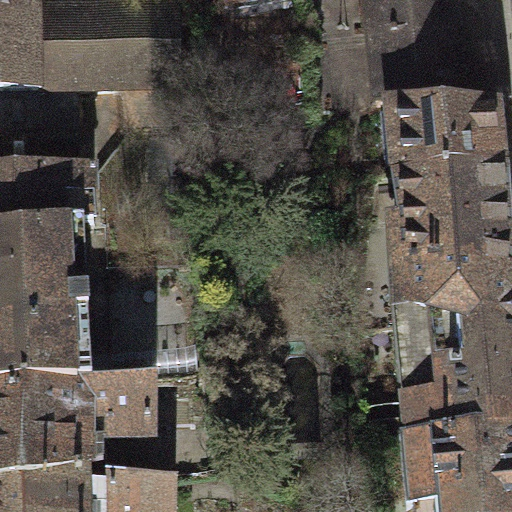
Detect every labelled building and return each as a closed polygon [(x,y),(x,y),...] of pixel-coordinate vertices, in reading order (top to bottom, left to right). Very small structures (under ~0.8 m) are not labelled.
[(0,0),(0,96),(78,94),(179,91),(179,4),(40,3),(39,0),(0,0)] [(228,0),(229,9),(295,0),(228,0)] [(369,0),(373,40),(460,36),(455,0),(369,0)] [(394,110),(467,109),(460,36),(373,40),(379,109),(394,110)] [(0,138),(80,136),(78,94),(0,96),(0,138)] [(467,109),(394,110),(400,178),(506,172),(498,109),(467,109)] [(0,178),(81,177),(80,136),(0,138),(0,178)] [(511,261),(506,172),(400,178),(396,310),(407,429),(511,418),(511,261)] [(0,178),(0,234),(80,229),(96,228),(95,176),(81,177),(0,178)] [(0,234),(0,395),(87,388),(80,229),(0,234)] [(0,395),(0,488),(30,490),(89,473),(87,441),(155,440),(157,385),(87,388),(0,395)] [(511,511),(511,418),(407,429),(409,441),(402,441),(409,511),(434,511),(441,511),(440,511),(511,511)] [(0,488),(0,511),(89,511),(89,483),(89,473),(30,490),(0,488)] [(171,511),(171,482),(89,483),(89,511),(171,511)]
